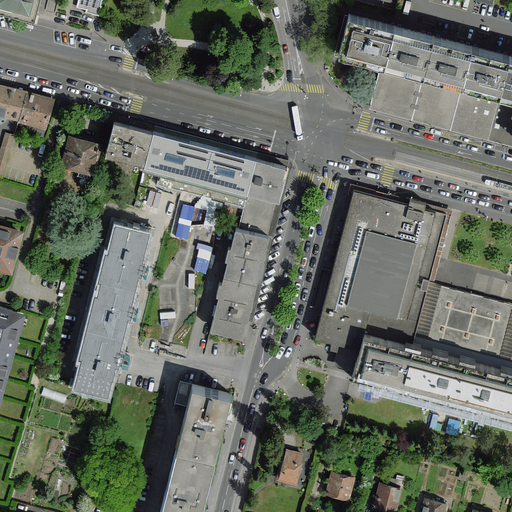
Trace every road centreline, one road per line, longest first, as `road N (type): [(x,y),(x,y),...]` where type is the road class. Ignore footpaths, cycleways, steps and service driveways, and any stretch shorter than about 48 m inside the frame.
road 1 (secondary): [(0,69),(320,155)]
road 2 (secondary): [(309,110),(0,31)]
road 3 (secondary): [(266,362),(290,343),(295,325),(330,183),(320,155)]
road 4 (secondary): [(320,155),(306,177),(266,362)]
road 5 (secondary): [(511,161),(309,110)]
road 6 (secondary): [(320,155),(511,206)]
road 7 (secondary): [(223,511),(266,362)]
